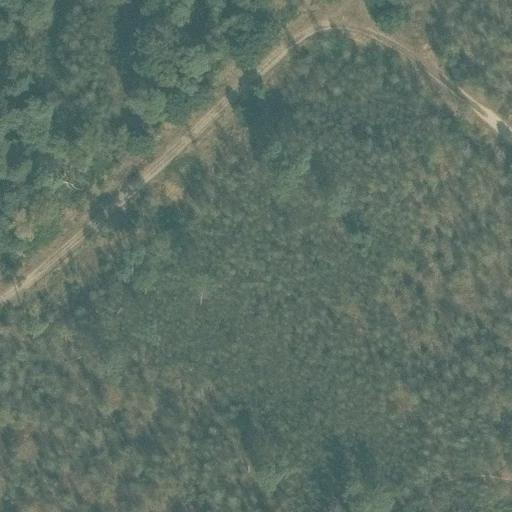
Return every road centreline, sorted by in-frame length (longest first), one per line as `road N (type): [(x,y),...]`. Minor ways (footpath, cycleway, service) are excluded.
road 1 (track): [(0,298),(340,3)]
road 2 (track): [(340,3),(511,141)]
